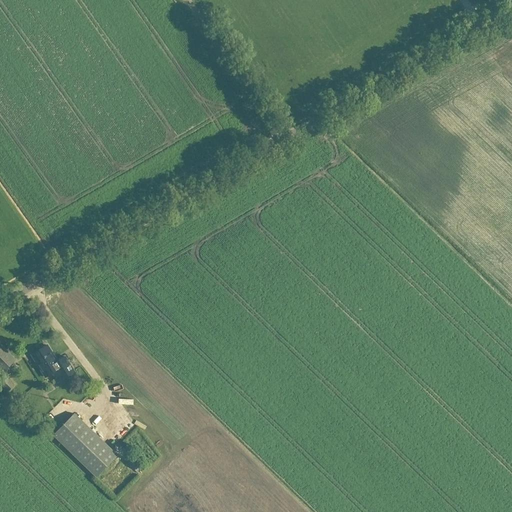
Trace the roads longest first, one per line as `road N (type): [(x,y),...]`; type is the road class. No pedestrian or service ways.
road 1 (tertiary): [(0,305),(279,144)]
road 2 (tertiary): [(279,144),(511,11)]
road 3 (unclassified): [(279,144),(181,0)]
